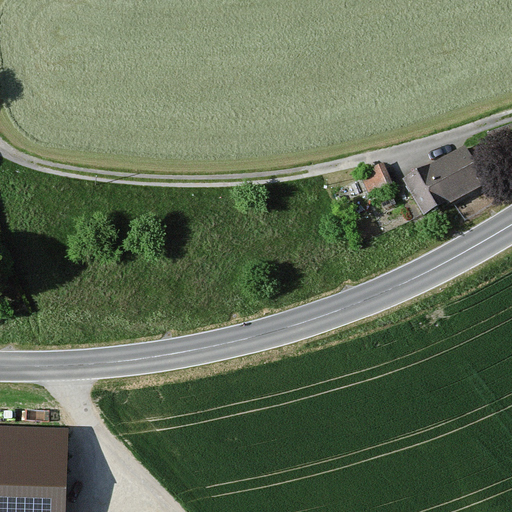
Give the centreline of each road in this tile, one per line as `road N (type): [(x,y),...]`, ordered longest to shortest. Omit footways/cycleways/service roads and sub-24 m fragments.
road 1 (track): [(511,116),(371,161),(220,181),(73,173),(0,147)]
road 2 (primary): [(56,367),(168,354),(287,327),(385,293),(511,222)]
road 3 (residential): [(56,367),(91,429),(176,511)]
